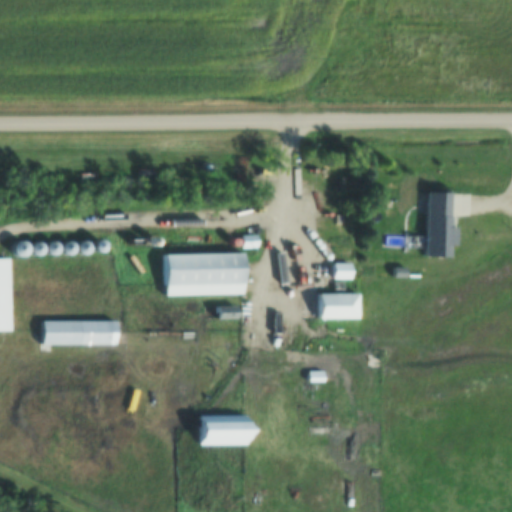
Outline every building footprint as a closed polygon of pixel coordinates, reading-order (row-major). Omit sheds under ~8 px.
[(423,192),(421,257),(449,258),(450,228),(447,227),(448,216),(466,217),(466,194),(423,192)] [(161,296),(240,295),(239,253),(161,254),(161,296)] [(348,280),(348,264),(330,264),(330,280),(348,280)] [(355,319),(355,293),(316,293),(316,319),(355,319)] [(112,320),(38,320),(38,345),(112,345),(112,320)] [(244,445),(244,415),(195,415),(195,445),(244,445)]
